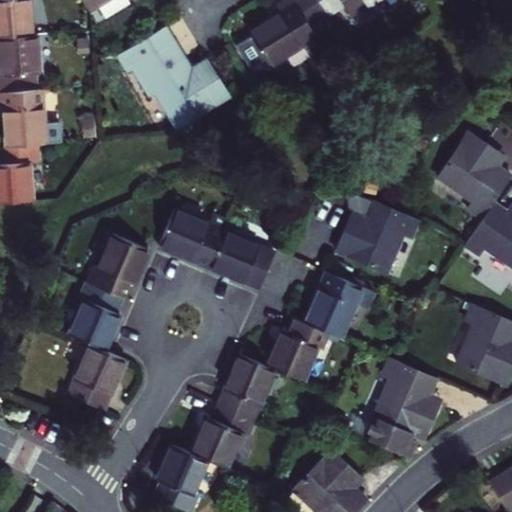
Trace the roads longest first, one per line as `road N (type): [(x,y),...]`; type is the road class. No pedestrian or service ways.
road 1 (residential): [(89,501),(180,353)]
road 2 (residential): [(384,511),(450,452),(511,416)]
road 3 (residential): [(221,319),(209,297),(173,294),(157,326),(180,353)]
